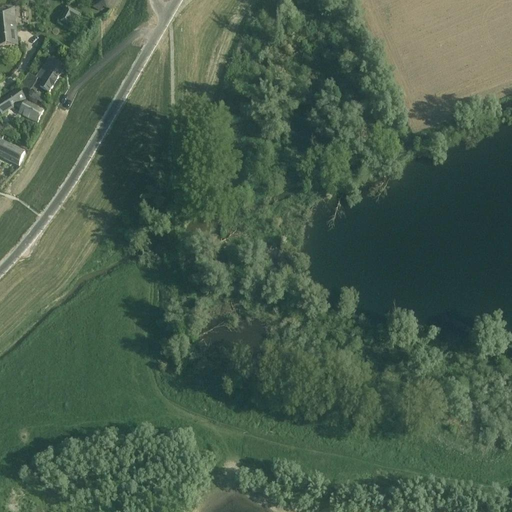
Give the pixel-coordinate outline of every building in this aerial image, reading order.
[(0,0),(0,8),(2,9),(8,0),(0,0)] [(116,0),(89,0),(92,1),(92,0),(95,0),(96,0),(93,8),(101,12),(104,6),(112,10),(116,0)] [(0,48),(18,47),(15,15),(12,16),(11,9),(0,10),(0,48)] [(41,72),(37,78),(48,85),(49,84),(53,86),(56,82),(56,83),(65,69),(51,60),(42,73),(41,72)] [(30,77),(24,88),(30,92),(37,81),(30,77)] [(0,114),(1,116),(14,107),(20,111),(19,114),(37,123),(43,111),(25,102),(24,103),(21,102),(25,99),(19,90),(0,102),(0,114)] [(0,157),(18,166),(24,153),(0,141),(0,157)]
